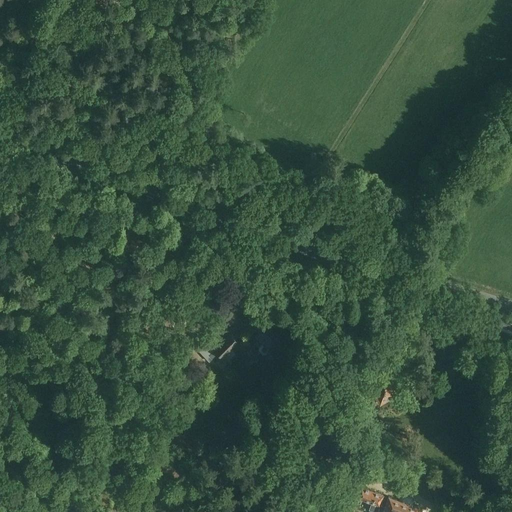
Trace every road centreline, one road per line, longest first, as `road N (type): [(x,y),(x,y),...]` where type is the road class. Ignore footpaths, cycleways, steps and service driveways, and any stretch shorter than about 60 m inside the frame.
road 1 (primary): [(511,334),(0,134)]
road 2 (unclassified): [(511,305),(408,272),(0,110)]
road 3 (unknown): [(448,511),(397,486),(320,352),(221,248)]
road 4 (track): [(225,241),(50,511)]
road 5 (unclassified): [(225,241),(511,354)]
road 6 (track): [(284,223),(422,0)]
road 7 (track): [(5,112),(65,0)]
